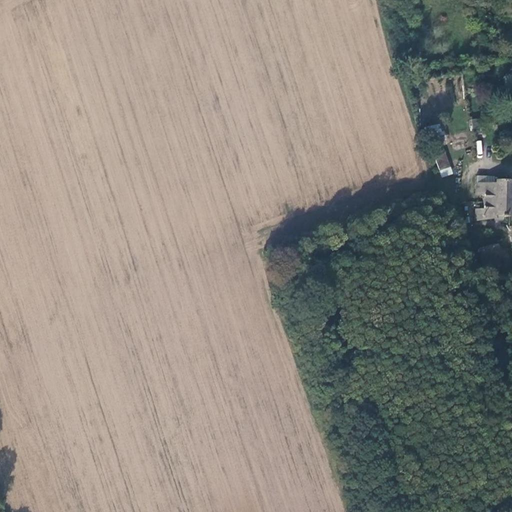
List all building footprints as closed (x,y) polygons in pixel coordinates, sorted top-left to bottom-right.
[(433,148),(445,145),(442,131),(431,134),(433,148)] [(448,168),(443,150),(433,152),(439,170),(448,168)] [(484,171),(483,162),(468,167),(467,173),(483,175),(484,171)] [(500,173),(484,171),(483,175),(467,173),(466,187),(499,189),(500,173)] [(497,206),(499,189),(466,187),(465,196),(473,197),(472,202),(466,202),(463,211),(480,210),(483,205),(497,206)] [(487,235),(467,239),(471,251),(490,248),(487,235)] [(493,262),(490,248),(471,251),(476,265),(493,262)]
